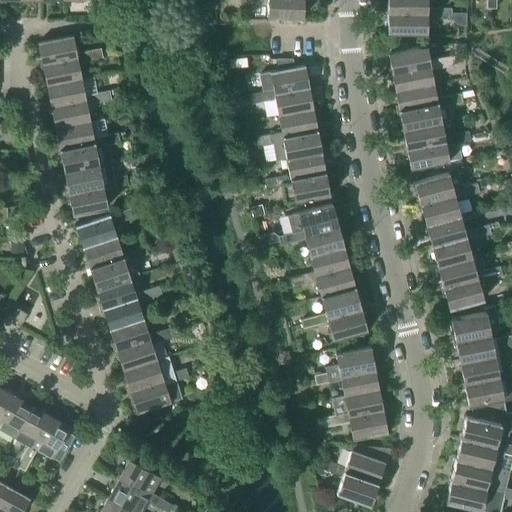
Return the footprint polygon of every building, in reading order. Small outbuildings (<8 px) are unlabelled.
[(266,0),(266,16),(302,18),(302,0),(266,0)] [(386,0),(387,12),(426,13),(426,18),(438,18),(438,8),(426,8),(425,0),(386,0)] [(495,0),(486,0),(486,8),(496,8),(495,0)] [(455,22),(465,22),(465,11),(451,11),(451,8),(438,8),(438,18),(451,18),(455,22)] [(426,13),(387,12),(386,33),(426,33),(426,18),(426,13)] [(37,43),(42,65),(77,58),(78,63),(90,60),(88,51),(76,53),(72,36),(37,43)] [(387,53),(391,73),(429,65),(430,70),(442,68),(441,58),(428,61),(425,45),(387,53)] [(88,51),(90,60),(102,58),(100,48),(88,51)] [(441,58),(442,68),(455,65),(453,56),(441,58)] [(42,65),(46,85),(81,79),(78,63),(77,58),(42,65)] [(279,70),(293,67),(292,59),(276,59),(279,70)] [(269,72),(273,90),(273,94),(308,88),(304,65),(293,67),(279,70),(269,72)] [(391,73),(394,91),(433,83),(430,70),(429,65),(391,73)] [(46,85),(50,108),(63,105),(85,101),(86,105),(98,102),(96,93),(84,96),(81,79),(46,85)] [(394,91),(398,111),(437,103),(438,108),(450,105),(448,96),(436,98),(433,83),(394,91)] [(274,99),(277,115),(312,109),(308,88),(273,94),(273,90),(260,92),(262,101),(274,99)] [(96,93),(98,102),(111,100),(109,91),(96,93)] [(262,101),(260,92),(248,94),(250,104),(262,101)] [(448,96),(450,105),(462,103),(460,94),(448,96)] [(50,108),(55,129),(89,121),(86,105),(85,101),(63,105),(50,108)] [(398,111),(402,130),(440,122),(438,108),(437,103),(398,111)] [(277,115),(281,132),(282,137),(317,131),(312,109),(277,115)] [(55,129),(59,149),(63,148),(94,142),(95,147),(107,145),(105,135),(93,138),(89,121),(55,129)] [(402,130),(406,149),(444,141),(445,146),(457,143),(455,134),(443,136),(440,122),(402,130)] [(273,160),(285,158),(321,152),(317,131),(282,137),(281,132),(268,134),(270,144),(273,160)] [(455,134),(457,143),(469,141),(467,131),(455,134)] [(105,135),(107,145),(119,142),(117,133),(105,135)] [(270,144),(268,134),(256,137),(258,146),(270,144)] [(444,141),(406,149),(409,168),(460,158),(457,143),(445,146),(444,141)] [(59,149),(63,171),(98,164),(95,147),(94,142),(63,148),(59,149)] [(285,158),(289,175),(290,179),(325,173),(321,152),(285,158)] [(63,171),(67,193),(102,185),(103,190),(115,187),(113,178),(110,161),(98,164),(63,171)] [(413,182),(419,204),(453,194),(455,199),(467,196),(464,186),(462,185),(456,165),(446,168),(447,172),(413,182)] [(151,166),(137,169),(138,177),(152,173),(151,166)] [(290,179),(289,175),(276,177),(278,186),(281,186),(284,202),(288,202),(289,203),(329,195),(325,173),(290,179)] [(113,178),(115,187),(128,185),(126,175),(113,178)] [(278,186),(276,177),(264,179),(266,189),(278,186)] [(485,186),(483,179),(476,181),(478,187),(485,186)] [(464,186),(467,196),(479,192),(476,183),(464,186)] [(102,185),(67,193),(72,214),(107,207),(103,190),(102,185)] [(419,204),(425,224),(459,215),(455,199),(453,194),(419,204)] [(287,215),(292,233),(302,230),(303,234),(337,225),(331,203),(287,215)] [(250,207),(252,216),(252,217),(264,214),(262,205),(250,207)] [(120,212),(123,221),(135,216),(132,207),(120,212)] [(75,226),(82,247),(116,237),(109,215),(75,226)] [(425,224),(431,245),(465,236),(466,241),(478,237),(476,228),(464,231),(459,215),(425,224)] [(304,239),(309,255),(343,246),(337,225),(303,234),(302,230),(292,233),(290,233),(292,242),(304,239)] [(476,228),(478,237),(490,234),(488,225),(476,228)] [(257,236),(260,246),(279,241),(280,246),(292,242),(290,233),(278,236),(273,232),(257,236)] [(431,245),(436,267),(471,257),(466,241),(465,236),(431,245)] [(82,247),(89,267),(123,257),(124,262),(136,258),(133,249),(121,252),(116,237),(82,247)] [(22,238),(10,239),(11,253),(22,252),(22,238)] [(133,249),(136,258),(141,256),(148,254),(145,245),(133,249)] [(309,255),(313,272),(314,276),(349,267),(343,246),(309,255)] [(487,270),(485,270),(480,255),(471,257),(436,267),(442,287),(477,278),(478,282),(490,279),(487,270)] [(89,267),(95,288),(129,277),(138,275),(135,263),(142,261),(141,256),(136,258),(124,262),(123,257),(89,267)] [(487,270),(490,279),(502,276),(499,266),(487,270)] [(315,281),(320,297),(354,288),(349,267),(314,276),(313,272),(301,275),(304,284),(315,281)] [(304,284),(301,275),(289,278),(292,287),(304,284)] [(95,288),(102,309),(136,298),(137,303),(149,299),(146,290),(135,293),(129,277),(95,288)] [(477,278),(442,287),(448,309),(483,299),(478,282),(477,278)] [(146,290),(149,299),(161,295),(158,286),(146,290)] [(320,297),(324,313),(326,318),(360,308),(354,288),(320,297)] [(102,309),(109,329),(143,318),(137,303),(136,298),(102,309)] [(450,319),(455,341),(490,334),(491,339),(503,336),(501,327),(498,326),(494,306),(482,309),(483,310),(484,310),(484,312),(450,319)] [(11,316),(22,322),(26,314),(16,308),(11,316)] [(326,318),(324,313),(312,316),(315,326),(327,322),(332,340),(366,330),(360,308),(326,318)] [(315,326),(312,316),(300,320),(303,329),(315,326)] [(109,329),(115,350),(149,339),(151,344),(163,340),(160,331),(148,335),(143,318),(109,329)] [(511,324),(501,327),(503,336),(510,335),(511,334),(511,324)] [(160,331),(163,340),(174,336),(172,327),(160,331)] [(455,341),(459,362),(511,351),(511,342),(510,335),(503,336),(491,339),(490,334),(455,341)] [(115,350),(122,371),(156,360),(151,344),(149,339),(115,350)] [(328,382),(340,380),(339,375),(374,368),(369,346),(334,353),(337,365),(325,367),(326,373),(328,382)] [(511,351),(459,362),(463,384),(498,377),(499,381),(511,379),(509,369),(511,368),(511,351)] [(122,371),(129,391),(163,380),(164,385),(176,381),(173,372),(161,376),(156,360),(122,371)] [(173,372),(176,381),(188,377),(185,368),(173,372)] [(340,380),(343,396),(378,389),(374,368),(339,375),(340,380)] [(475,405),(476,411),(505,412),(503,401),(511,399),(511,368),(509,369),(511,379),(499,381),(498,377),(463,384),(468,406),(475,405)] [(328,382),(326,373),(314,375),(315,385),(328,382)] [(163,380),(129,391),(136,413),(181,398),(176,381),(164,385),(163,380)] [(0,414),(11,394),(0,387),(0,414)] [(331,399),(334,415),(346,413),(347,417),(382,411),(378,389),(343,396),(331,399)] [(0,428),(13,436),(30,405),(11,394),(0,414),(0,428)] [(13,436),(28,444),(32,447),(50,416),(30,405),(13,436)] [(346,413),(334,415),(336,425),(348,422),(352,440),(387,433),(382,411),(347,417),(346,413)] [(465,416),(460,438),(495,446),(494,451),(511,455),(511,445),(506,444),(509,431),(511,430),(511,412),(505,412),(476,411),(476,412),(475,418),(465,416)] [(336,425),(334,415),(322,418),(324,427),(336,425)] [(32,447),(28,444),(22,455),(30,460),(36,449),(59,462),(74,436),(67,431),(69,427),(50,416),(32,447)] [(460,438),(455,459),(508,472),(509,472),(511,459),(511,455),(494,451),(495,446),(460,438)] [(351,450),(344,467),(343,472),(376,484),(384,462),(351,450)] [(30,460),(22,455),(16,466),(24,471),(30,460)] [(318,468),(330,472),(333,463),(321,458),(318,468)] [(455,459),(450,480),(485,488),(483,493),(496,496),(498,486),(504,488),(508,472),(455,459)] [(128,460),(117,479),(148,497),(146,501),(157,507),(161,499),(151,493),(159,477),(128,460)] [(343,472),(344,467),(333,463),(330,472),(341,476),(335,493),(369,505),(376,484),(343,472)] [(117,479),(107,498),(131,511),(139,511),(146,501),(148,497),(117,479)] [(485,488),(450,480),(445,502),(486,511),(498,511),(502,497),(511,499),(511,489),(504,488),(498,486),(496,496),(483,493),(485,488)] [(0,481),(0,507),(8,511),(21,511),(29,498),(0,481)] [(131,511),(107,498),(99,511),(131,511)] [(328,498),(324,504),(331,510),(336,504),(328,498)] [(168,511),(172,505),(161,499),(157,507),(165,511),(168,511)]
